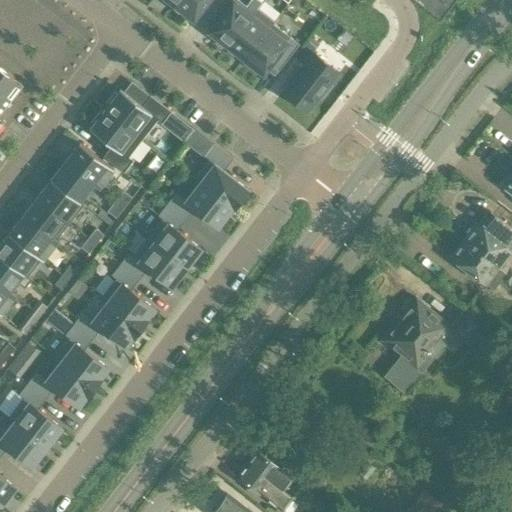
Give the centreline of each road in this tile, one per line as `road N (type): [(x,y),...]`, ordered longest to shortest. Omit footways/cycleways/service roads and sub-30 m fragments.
road 1 (residential): [(154,511),(423,163),(511,61)]
road 2 (residential): [(307,174),(41,511)]
road 3 (primary): [(112,511),(349,206)]
road 4 (primary): [(349,206),(508,0)]
road 5 (residential): [(120,31),(307,174)]
road 6 (residential): [(0,186),(120,31)]
